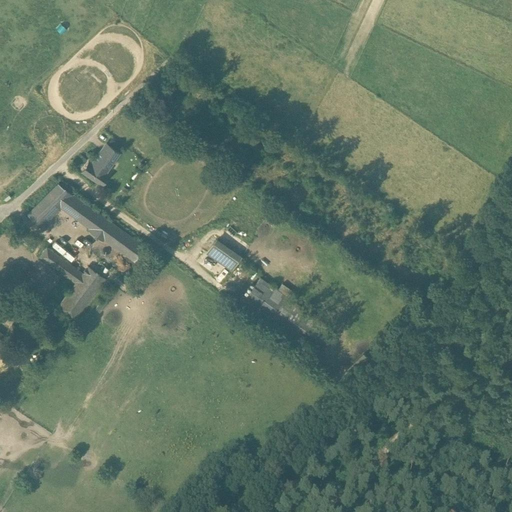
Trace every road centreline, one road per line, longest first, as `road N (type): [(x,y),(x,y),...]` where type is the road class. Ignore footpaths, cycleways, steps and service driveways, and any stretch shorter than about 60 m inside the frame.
road 1 (track): [(263,511),(450,333),(511,246)]
road 2 (unclassified): [(6,220),(132,103)]
road 3 (unknown): [(418,399),(511,271)]
